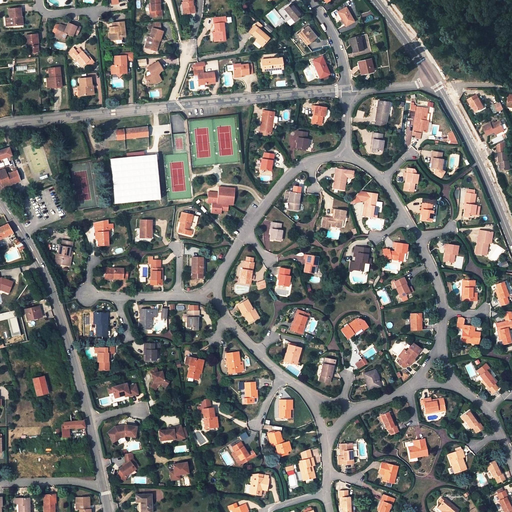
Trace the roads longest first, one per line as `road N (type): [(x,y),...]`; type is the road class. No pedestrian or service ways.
road 1 (unclassified): [(89,419),(43,268),(0,201)]
road 2 (residential): [(345,154),(293,170),(245,229),(212,295)]
road 3 (unclassified): [(171,107),(344,90)]
road 4 (unclassified): [(0,126),(171,107)]
road 5 (secondary): [(511,241),(441,91)]
road 6 (residential): [(444,313),(420,237),(380,179)]
